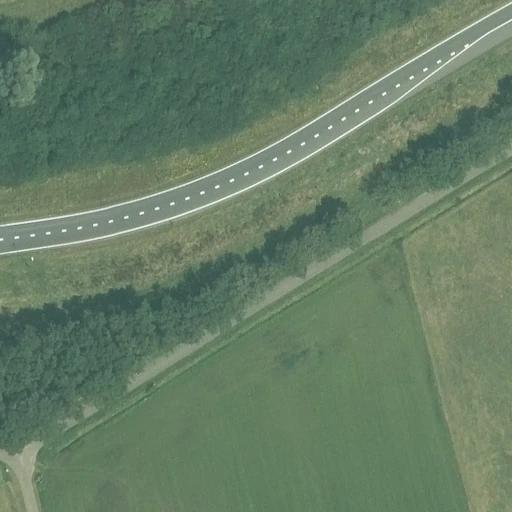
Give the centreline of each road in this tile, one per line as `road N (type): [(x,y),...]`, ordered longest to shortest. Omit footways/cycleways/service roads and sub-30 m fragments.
road 1 (unclassified): [(0,447),(63,423),(511,150)]
road 2 (motorway): [(0,233),(193,189),(511,12)]
